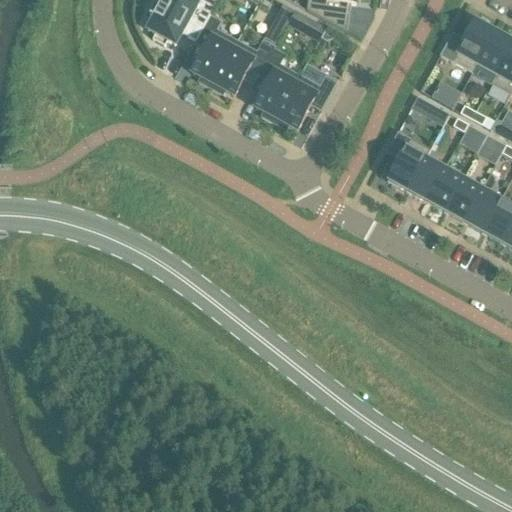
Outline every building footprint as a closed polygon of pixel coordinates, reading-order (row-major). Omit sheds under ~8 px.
[(210,19),(220,0),(200,0),(196,8),(181,0),(166,0),(163,7),(157,4),(150,18),(155,21),(148,34),(155,38),(153,43),(165,50),(168,45),(175,49),(182,37),(196,45),(210,19)] [(308,0),(306,14),(347,36),(351,7),(356,8),(356,0),(308,0)] [(199,85),(211,92),(237,44),(218,34),(222,25),(210,19),(196,45),(194,47),(205,53),(192,76),(201,81),(199,85)] [(452,37),(440,60),(472,77),(495,36),(475,25),(465,44),(452,37)] [(511,49),(511,45),(495,36),(472,77),(472,78),(477,69),(495,79),(490,87),(491,88),(511,49)] [(258,81),(275,51),(263,44),(257,55),(237,44),(211,92),(223,99),(225,95),(234,100),(249,73),(258,79),(257,80),(258,81)] [(511,94),(511,49),(491,88),(510,98),(511,94)] [(276,51),(275,51),(258,81),(269,87),(255,111),(264,116),(262,120),(274,127),(300,79),(281,68),(286,59),(275,53),(276,51)] [(320,90),(300,79),(274,127),(286,134),(288,130),(297,134),(311,110),(321,116),(337,87),(325,80),(320,90)] [(475,115),(465,109),(460,117),(471,123),(475,115)] [(486,121),(475,115),(471,123),(482,129),(486,121)] [(457,122),(453,130),(464,136),(468,128),(457,122)] [(511,138),(511,135),(502,130),(498,138),(509,144),(511,138)] [(407,195),(430,153),(398,136),(386,157),(398,164),(387,184),(407,195)] [(511,152),(506,149),(502,157),(511,162),(511,152)] [(407,195),(426,205),(444,172),(426,162),(430,154),(430,153),(407,195)] [(426,205),(445,216),(463,183),(444,172),(426,205)] [(464,226),(482,193),(463,183),(445,216),(464,226)] [(464,226),(482,237),(501,203),(482,193),(464,226)] [(501,247),(511,227),(511,209),(501,203),(482,237),(501,247)] [(511,227),(501,247),(511,253),(511,227)]
